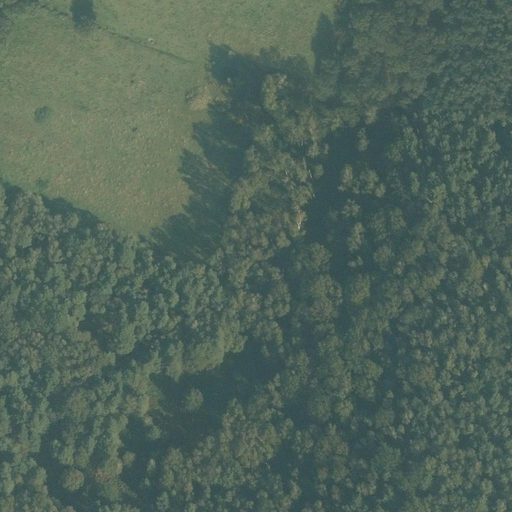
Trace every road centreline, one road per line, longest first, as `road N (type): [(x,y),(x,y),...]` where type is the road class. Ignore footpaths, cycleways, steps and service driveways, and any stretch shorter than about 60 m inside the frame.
road 1 (track): [(403,511),(511,335)]
road 2 (track): [(425,511),(466,433),(511,419)]
